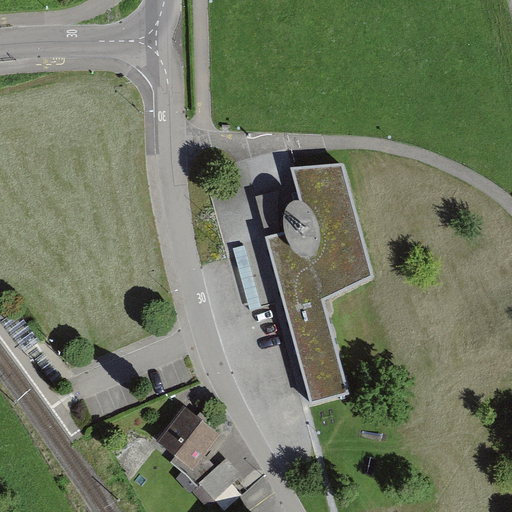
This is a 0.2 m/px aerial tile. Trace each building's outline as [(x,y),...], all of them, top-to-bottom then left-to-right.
[(282,197),(255,199),(309,414),(347,403),(321,308),(372,284),(338,169),(289,173),(282,197)] [(18,309),(3,320),(26,351),(41,339),(18,309)] [(46,351),(36,358),(54,384),(64,376),(46,351)] [(174,461),(189,475),(206,458),(221,441),(188,411),(157,445),(174,461)] [(219,471),(206,458),(189,475),(174,461),(171,464),(201,491),(219,471)] [(227,462),(219,471),(201,491),(218,507),(235,489),(245,479),(227,462)] [(234,511),(246,500),(235,489),(218,507),(223,511),(234,511)]
